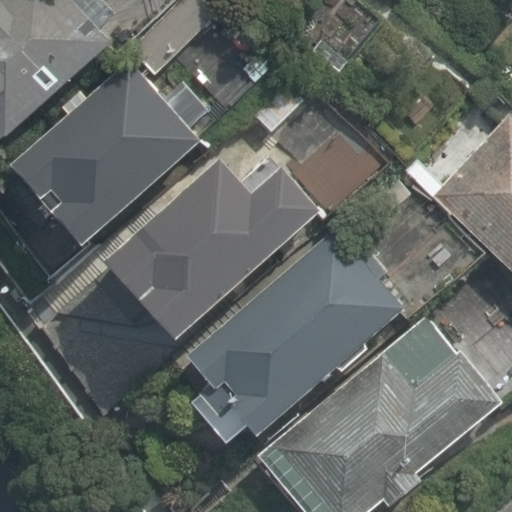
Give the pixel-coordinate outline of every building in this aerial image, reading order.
[(0,0),(0,153),(124,31),(88,0),(0,0)] [(132,64),(19,164),(87,242),(205,140),(132,64)] [(511,124),(441,197),(511,263),(511,124)] [(227,155),(107,262),(180,338),(322,212),(287,170),(261,195),(227,155)] [(338,231),(196,356),(263,434),(404,305),(338,231)] [(386,351),(273,455),(321,511),(376,511),(501,403),(460,353),(415,389),(386,351)]
